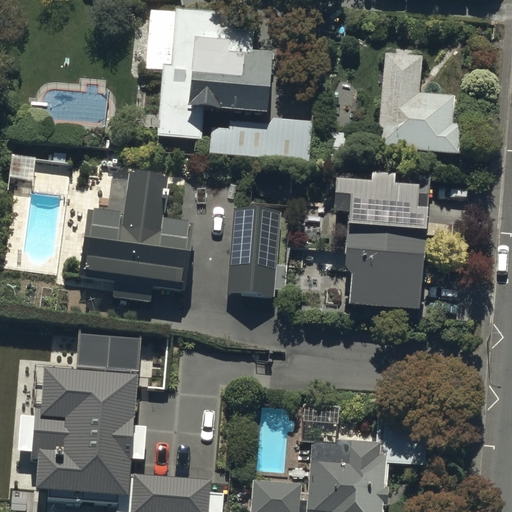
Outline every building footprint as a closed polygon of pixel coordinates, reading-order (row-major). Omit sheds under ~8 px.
[(252,22),(149,16),(144,76),(161,77),(156,143),(201,147),(203,123),(263,127),(267,60),(249,59),(252,22)] [(420,65),(383,62),(375,156),(455,162),(457,133),(450,132),(452,105),(417,102),(420,65)] [(227,137),(209,136),(208,163),(308,167),(309,128),(273,127),(266,134),(228,132),(227,137)] [(313,136),(312,166),(352,167),(354,138),(313,136)] [(86,219),(78,284),(113,288),(111,305),(150,310),(152,294),(180,298),(181,288),(187,288),(189,271),(183,270),(188,233),(158,229),(159,219),(164,220),(166,208),(161,207),(163,190),(103,182),(98,221),(86,219)] [(348,290),(345,316),(417,321),(425,222),(414,221),(416,199),(393,197),(394,185),(370,183),(369,194),(334,191),(332,224),(346,225),(341,283),(348,290)] [(278,218),(232,216),(227,301),(272,303),(272,295),(284,296),(286,271),(275,270),(278,218)] [(27,473),(24,510),(48,511),(127,511),(131,467),(143,468),(145,432),(132,431),(135,385),(78,381),(76,410),(34,407),(32,425),(18,424),(15,472),(27,473)] [(299,491),(251,487),(249,511),(381,511),(382,511),(386,511),(387,494),(384,494),(386,471),(424,474),(425,457),(310,449),(306,507),(298,506),(299,491)] [(208,486),(135,482),(132,511),(218,511),(220,500),(208,499),(208,486)]
